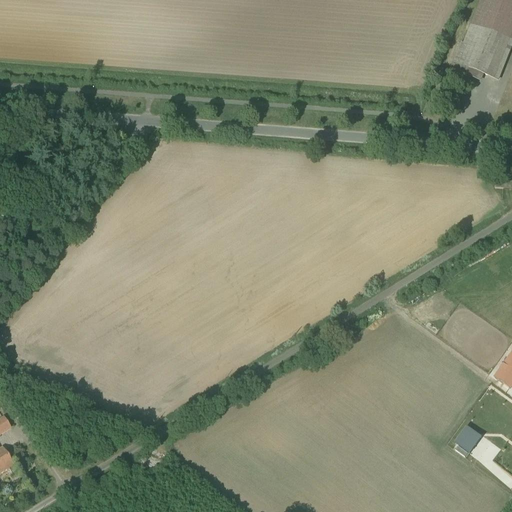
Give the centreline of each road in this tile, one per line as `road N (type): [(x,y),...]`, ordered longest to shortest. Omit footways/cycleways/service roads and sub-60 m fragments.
road 1 (unclassified): [(30,511),(511,216)]
road 2 (unclassified): [(511,150),(0,110)]
